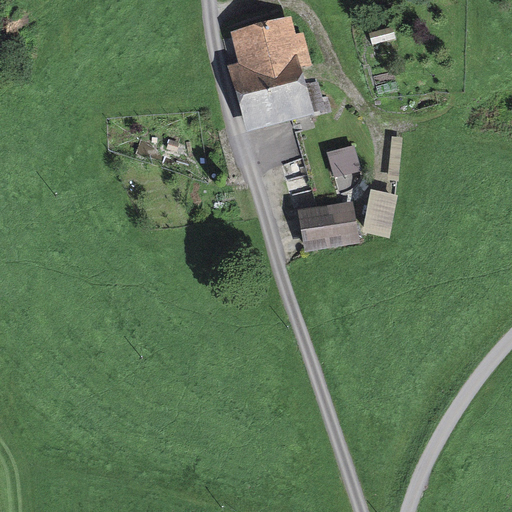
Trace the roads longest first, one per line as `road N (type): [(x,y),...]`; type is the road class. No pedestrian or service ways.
road 1 (track): [(358,511),(210,0)]
road 2 (track): [(407,511),(448,424),(511,336)]
